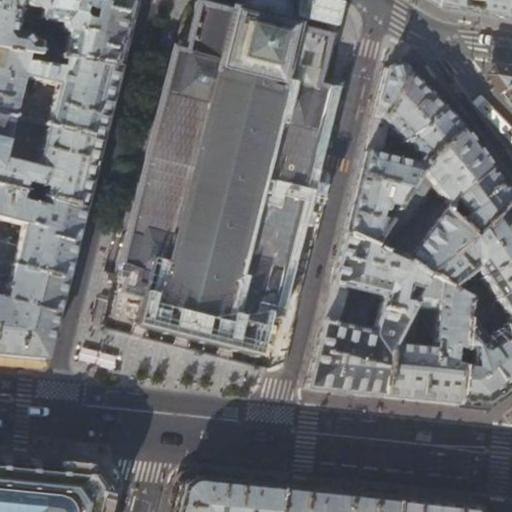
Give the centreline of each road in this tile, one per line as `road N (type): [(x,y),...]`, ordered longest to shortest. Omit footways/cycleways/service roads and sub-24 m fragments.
road 1 (residential): [(268,436),(377,4)]
road 2 (secondary): [(268,436),(511,464)]
road 3 (secondary): [(0,409),(158,425)]
road 4 (tertiary): [(511,139),(439,37)]
